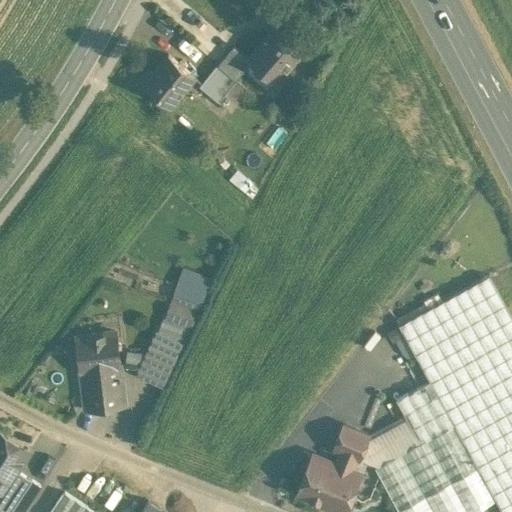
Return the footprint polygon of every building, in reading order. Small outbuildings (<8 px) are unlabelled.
[(247,56),(251,61),(275,81),(303,48),(275,24),(247,56)] [(247,56),(234,44),(218,64),(236,79),(251,61),(247,56)] [(168,53),(153,70),(150,68),(140,81),(169,105),(194,74),(168,53)] [(217,63),(199,84),(219,100),(236,79),(218,64),(217,63)] [(236,79),(219,100),(230,110),(247,89),(236,79)] [(511,511),(511,314),(489,273),(399,323),(430,379),(396,398),(420,441),(375,466),(400,511),(470,511),(496,498),(503,511),(511,511)] [(210,283),(187,274),(183,286),(178,284),(172,301),(181,304),(175,321),(190,327),(202,294),(206,295),(210,283)] [(116,330),(76,335),(80,368),(81,368),(86,409),(124,404),(119,363),(120,363),(116,330)] [(195,349),(165,338),(149,377),(180,389),(195,349)] [(369,433),(343,422),(334,447),(341,450),(356,455),(359,457),(369,433)] [(23,446),(0,430),(0,487),(3,489),(17,468),(25,456),(19,452),(23,446)] [(341,450),(336,462),(312,453),(297,491),(345,511),(347,507),(353,504),(356,497),(353,491),(361,472),(351,468),(356,455),(341,450)] [(17,468),(3,489),(0,487),(0,504),(10,511),(32,478),(17,468)] [(98,511),(64,489),(49,511),(98,511)] [(170,511),(148,498),(138,511),(170,511)]
